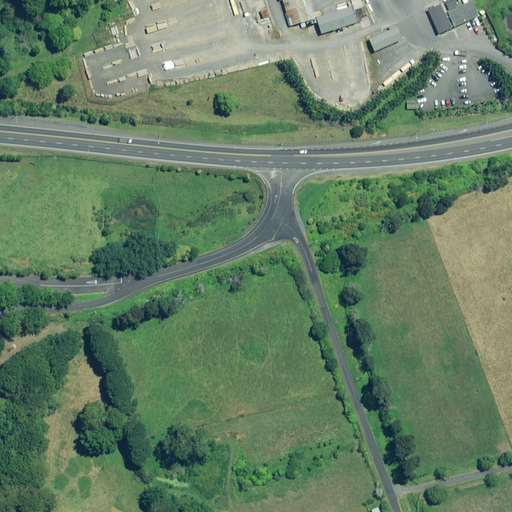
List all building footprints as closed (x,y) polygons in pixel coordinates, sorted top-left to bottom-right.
[(314,25),(306,0),(281,0),(292,32),(314,25)] [(449,0),(430,7),(442,37),(461,29),(455,12),(449,0)] [(461,29),(484,21),(478,4),(455,12),(461,29)] [(355,8),(323,18),(329,35),(360,25),(355,8)] [(265,9),(259,11),(262,19),(268,17),(265,9)] [(268,19),(257,23),(260,31),(271,27),(268,19)] [(393,30),(364,41),(370,55),(399,44),(393,30)]
